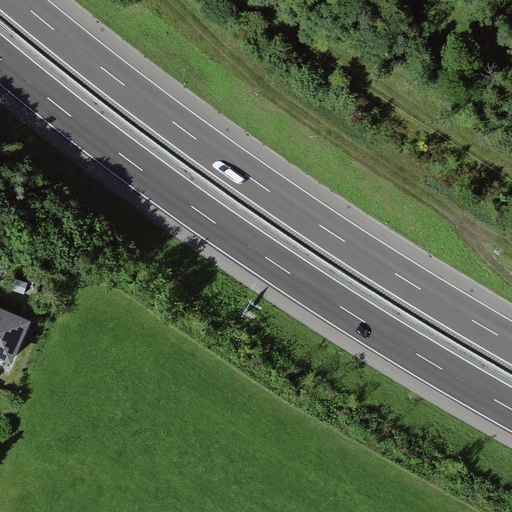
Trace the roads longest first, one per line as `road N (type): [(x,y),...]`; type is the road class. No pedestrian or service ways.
road 1 (motorway): [(0,60),(207,219),(511,410)]
road 2 (motorway): [(511,342),(260,184),(18,0)]
